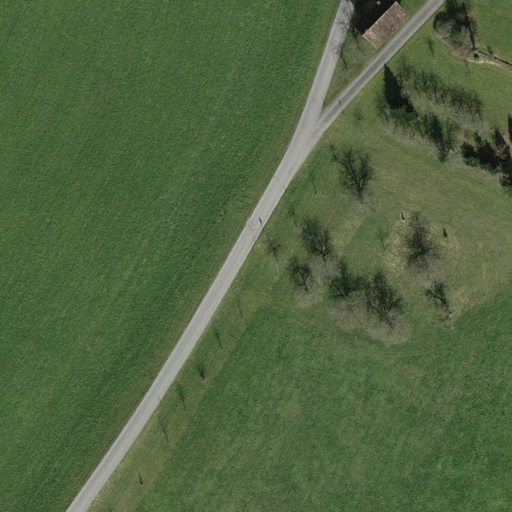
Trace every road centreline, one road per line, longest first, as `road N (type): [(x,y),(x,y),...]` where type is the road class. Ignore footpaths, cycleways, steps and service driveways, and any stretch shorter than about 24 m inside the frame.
road 1 (unclassified): [(351,0),(276,182),(217,291),(76,511)]
road 2 (track): [(276,182),(448,0)]
